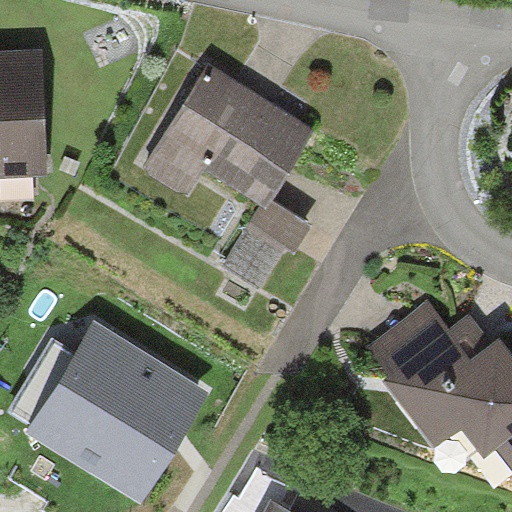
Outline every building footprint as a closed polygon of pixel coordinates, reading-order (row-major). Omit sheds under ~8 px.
[(0,158),(31,158),(29,49),(0,50),(0,158)] [(298,128),(203,68),(141,166),(178,190),(197,161),(254,197),(298,128)] [(260,201),(226,266),(260,283),(294,219),(260,201)] [(426,308),(369,347),(431,436),(466,412),(504,468),(511,462),(511,343),(507,344),(498,330),(483,341),(465,315),(442,331),(426,308)] [(94,316),(35,409),(138,474),(197,381),(94,316)] [(294,511),(258,492),(247,511),(294,511)]
